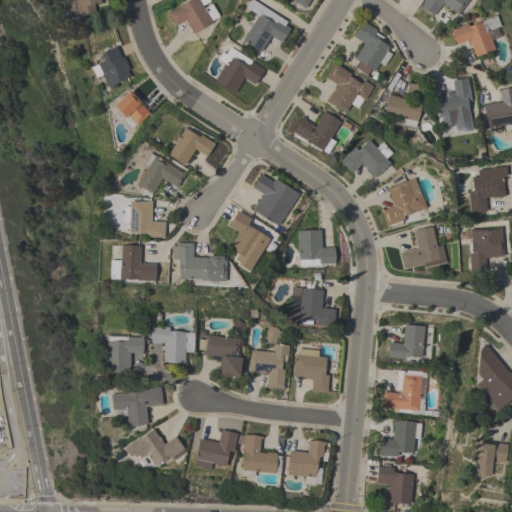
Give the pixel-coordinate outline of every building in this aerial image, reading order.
[(70,13),(68,0),(99,0),(100,1),(93,3),(96,19),(80,23),(78,12),(70,13)] [(193,33),(184,19),(174,25),(166,12),(177,5),(178,6),(187,0),(198,0),(203,7),(211,3),(219,16),(211,20),(212,22),(193,33)] [(253,0),(286,21),(284,24),(289,28),(280,42),(270,35),(260,52),(241,40),(245,33),(242,32),(244,23),(251,12),(256,16),(257,14),(244,7),(248,0),(253,0)] [(308,0),(304,8),(291,0),(308,0)] [(467,0),(457,14),(442,2),(432,16),(419,7),(424,0),(467,0)] [(496,27),(499,36),(491,40),(494,49),(475,56),(468,39),(455,44),(450,29),(467,23),(468,26),(496,15),(500,25),(496,27)] [(376,29),(374,31),(383,37),(380,41),(389,46),(386,51),(391,54),(383,66),(378,63),(373,71),(370,69),(366,75),(354,68),(358,61),(353,58),(363,43),(352,36),(362,21),(376,29)] [(94,77),(89,67),(97,64),(96,63),(103,60),(100,53),(115,46),(121,58),(123,56),(129,69),(127,70),(129,76),(115,82),(117,86),(109,90),(107,86),(101,74),(94,77)] [(251,60),(250,61),(263,69),(253,84),(243,77),(233,93),(213,80),(223,63),(216,59),(221,51),(224,54),(229,46),(251,60)] [(356,108),(350,103),(344,112),(330,102),(330,104),(325,101),(336,85),(324,77),(334,62),(337,64),(337,65),(350,74),(349,76),(360,83),(363,80),(372,86),(363,99),(362,99),(356,108)] [(466,101),(467,104),(473,103),(477,121),(468,123),(467,120),(440,125),(434,96),(446,94),(446,93),(452,92),(450,80),(466,77),(471,100),(466,101)] [(424,86),(423,91),(422,95),(420,102),(420,101),(416,121),(416,120),(414,127),(402,125),(404,118),(383,114),(387,96),(388,94),(391,95),(392,92),(397,93),(396,96),(397,96),(397,97),(404,98),(407,85),(405,85),(405,82),(424,86)] [(511,86),(511,101),(511,102),(511,107),(511,129),(504,131),(503,124),(497,125),(497,126),(494,127),(494,126),(487,127),(483,105),(486,104),(486,103),(498,101),(498,102),(500,102),(499,92),(497,92),(497,90),(511,86)] [(131,128),(121,117),(118,120),(109,110),(114,106),(113,105),(128,91),(149,112),(136,125),(135,124),(131,128)] [(291,131),(301,115),(304,117),(303,119),(314,126),(318,119),(317,119),(322,111),(340,121),(329,138),(334,141),(326,153),(291,131)] [(184,127),(198,137),(199,134),(214,143),(206,156),(194,148),(184,165),(167,154),(184,127)] [(354,146),(357,149),(368,139),(375,147),(381,142),(391,152),(385,158),(390,163),(374,177),(361,163),(350,172),(339,160),(354,146)] [(176,187),(161,178),(151,193),(136,183),(147,166),(142,162),(148,152),(154,155),(154,154),(184,174),(176,187)] [(469,212),(467,192),(472,191),(471,176),(477,176),(477,169),(490,168),(490,167),(505,166),(506,175),(502,176),(503,190),(505,190),(506,195),(504,195),(504,196),(484,197),(486,211),(469,212)] [(277,226),(252,210),(262,193),(252,187),(259,174),(271,181),(273,178),(297,193),(277,226)] [(413,177),(419,193),(420,193),(425,207),(416,211),(403,216),(403,218),(398,221),(398,222),(394,223),(393,222),(391,223),(392,225),(388,226),(388,225),(385,226),(379,210),(392,205),(385,187),(388,185),(389,187),(405,180),(413,177)] [(150,221),(164,221),(163,238),(159,238),(159,237),(146,237),(146,233),(128,232),(128,222),(123,221),(123,206),(128,206),(129,201),(147,201),(147,200),(151,201),(150,221)] [(228,247),(237,232),(227,225),(237,210),(250,219),(247,225),(264,235),(263,236),(273,242),(269,247),(260,240),(248,260),(228,247)] [(445,262),(423,267),(422,264),(403,268),(399,251),(416,248),(412,230),(431,226),(435,246),(441,244),(445,262)] [(469,229),(501,226),(503,252),(504,252),(504,256),(485,258),(486,271),(468,273),(468,270),(469,270),(468,252),(468,244),(470,243),(470,237),(469,229)] [(320,229),(321,248),(333,247),(333,263),(319,263),(320,265),(299,266),(298,259),(296,230),(320,229)] [(192,243),(191,257),(208,257),(208,255),(222,255),(222,260),(225,260),(224,281),(199,280),(199,279),(178,278),(178,262),(177,261),(177,260),(175,260),(175,258),(170,258),(170,245),(175,246),(175,242),(192,243)] [(109,260),(119,260),(120,245),(139,245),(139,263),(155,263),(154,281),(136,280),(136,279),(120,278),(120,279),(108,278),(109,260)] [(320,307),(334,309),(333,322),(322,322),(322,324),(314,324),(315,321),(311,320),(311,324),(299,323),(299,319),(298,319),(289,318),(289,311),(290,295),(290,286),(300,287),(300,288),(321,290),(320,307)] [(432,327),(429,363),(405,360),(406,356),(387,354),(388,342),(402,343),(403,324),(432,327)] [(183,362),(178,362),(178,363),(166,363),(166,362),(162,361),(163,350),(162,350),(162,343),(150,342),(150,326),(168,326),(168,331),(192,332),(192,353),(184,352),(183,362)] [(276,327),(279,332),(278,339),(274,342),(268,343),(263,337),(264,330),(269,326),(276,327)] [(238,376),(217,373),(220,356),(201,354),(202,350),(197,349),(198,338),(204,339),(204,336),(198,336),(199,330),(205,331),(204,334),(239,338),(236,357),(241,357),(238,376)] [(107,341),(107,335),(127,336),(139,337),(139,335),(142,335),(141,354),(138,354),(138,353),(129,352),(129,355),(129,366),(128,366),(128,371),(104,370),(105,341),(107,341)] [(288,345),(287,355),(286,355),(285,362),(281,361),(280,369),(283,369),(281,386),(282,386),(282,388),(265,386),(267,373),(247,371),(248,367),(250,350),(271,352),(272,343),(288,345)] [(508,372),(510,371),(511,373),(511,396),(496,410),(474,384),(481,379),(476,373),(477,350),(484,344),(508,372)] [(311,377),(292,375),(294,354),(297,354),(298,348),(318,350),(317,356),(325,357),(324,370),(328,371),(326,388),(326,393),(309,391),(311,377)] [(424,377),(422,404),(423,404),(422,415),(410,414),(410,409),(397,408),(397,411),(388,410),(387,411),(383,411),(383,407),(381,407),(382,391),(394,392),(396,370),(402,371),(402,369),(421,371),(420,377),(424,377)] [(114,416),(113,409),(111,410),(109,394),(139,391),(139,389),(160,387),(161,404),(144,406),(146,424),(127,426),(126,415),(114,416)] [(412,453),(397,451),(396,456),(377,454),(379,437),(391,439),(393,420),(420,423),(418,439),(413,438),(412,453)] [(134,451),(140,447),(135,440),(152,429),(162,444),(174,436),(182,448),(180,450),(182,452),(172,459),(170,457),(168,459),(166,456),(165,457),(165,458),(161,461),(161,462),(159,463),(155,465),(155,464),(153,465),(145,467),(134,451)] [(208,470),(192,466),(198,438),(217,442),(219,429),(236,433),(232,452),(227,451),(224,466),(210,463),(208,470)] [(275,452),(275,455),(280,455),(279,472),(274,471),(273,473),(253,471),(253,476),(239,475),(239,470),(240,470),(242,451),(241,451),(242,444),(236,443),(238,434),(242,435),(242,434),(261,436),(261,438),(259,438),(257,452),(265,452),(265,451),(275,452)] [(288,451),(292,451),(292,450),(304,451),(304,452),(306,452),(307,442),(305,442),(305,440),(325,442),(325,444),(322,444),(321,456),(317,456),(317,461),(318,462),(318,466),(315,465),(315,467),(320,468),(319,483),(313,483),(313,484),(303,483),(304,476),(285,475),(288,451)] [(490,460),(489,464),(490,464),(489,475),(485,475),(480,475),(475,473),(476,464),(474,463),(476,442),(477,442),(478,440),(506,444),(503,462),(490,460)] [(409,504),(386,502),(387,483),(375,482),(376,464),(392,466),(391,471),(395,472),(395,473),(412,474),(409,504)]
